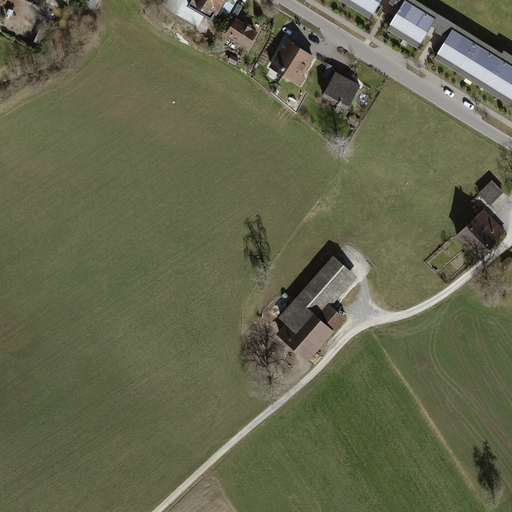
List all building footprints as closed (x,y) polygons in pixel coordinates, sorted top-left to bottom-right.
[(223,0),(161,0),(159,5),(196,27),(203,15),(210,19),(213,14),(214,15),(223,0)] [(337,0),(373,22),(386,0),(391,4),(390,6),(392,7),(396,0),(337,0)] [(396,0),(392,7),(395,9),(397,7),(402,10),(388,32),(420,51),(434,29),(438,32),(437,34),(440,37),(449,22),(413,0),(396,0)] [(238,22),(228,38),(252,53),(262,37),(238,22)] [(449,22),(440,37),(444,39),(446,36),(451,39),(437,62),(511,107),(511,56),(506,53),(504,56),(449,22)] [(318,60),(288,41),(270,70),(304,91),(309,82),(305,80),(318,60)] [(240,60),(232,56),(228,62),(236,67),(240,60)] [(339,75),(325,98),(351,113),(365,90),(339,75)] [(494,184),(480,196),(492,208),(505,196),(494,184)] [(507,236),(486,213),(457,239),(478,262),(507,236)] [(288,327),(279,336),(311,365),(348,322),(333,308),(359,279),(336,257),(281,321),(288,327)]
